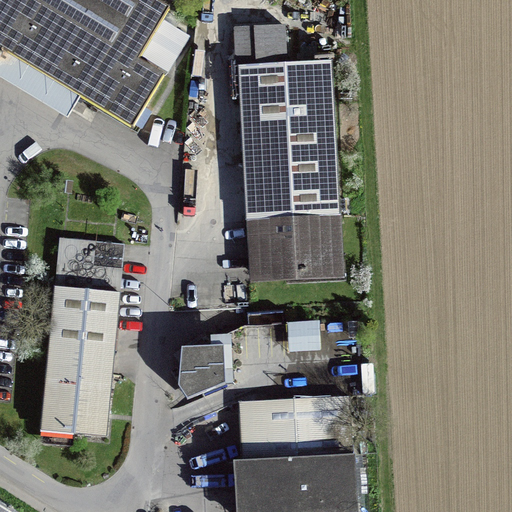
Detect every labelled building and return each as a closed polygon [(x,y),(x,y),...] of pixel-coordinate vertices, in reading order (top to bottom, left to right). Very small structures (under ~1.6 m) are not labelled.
[(194,28),(146,0),(0,0),(0,55),(134,136),(194,28)] [(242,74),(249,218),(339,214),(332,70),(242,74)] [(342,281),(339,214),(249,218),(252,285),(342,281)] [(122,295),(56,290),(43,443),(110,449),(122,295)] [(320,310),(286,311),(287,340),(321,340),(320,310)] [(227,348),(184,350),(182,391),(190,403),(229,386),(227,348)] [(244,465),(356,460),(353,401),(241,406),(244,465)] [(358,511),(356,460),(244,465),(245,511),(358,511)]
